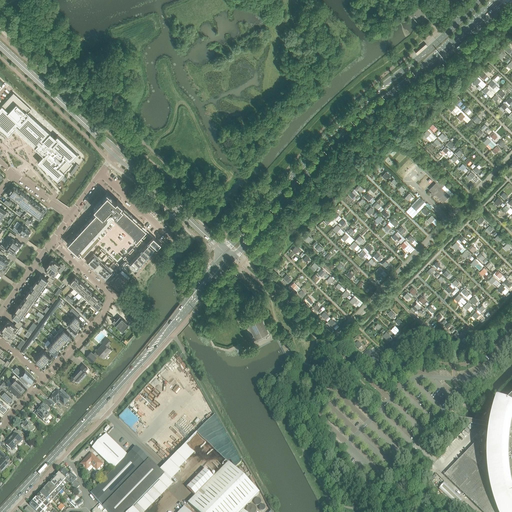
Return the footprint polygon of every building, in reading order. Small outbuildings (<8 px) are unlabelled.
[(482,72),(479,75),(484,80),(487,76),(482,72)] [(477,78),(473,82),(476,85),(477,84),(482,88),(485,86),(477,78)] [(492,81),(489,84),(489,85),(496,92),(500,89),(492,81)] [(486,87),(482,91),(485,93),(486,93),(491,98),(494,94),(487,87),(486,87)] [(13,93),(0,107),(0,127),(9,135),(15,128),(35,147),(43,155),(38,162),(58,180),(73,164),(70,162),(77,154),(57,135),(56,137),(50,132),(28,112),(31,109),(13,93)] [(457,98),(454,101),(460,106),(462,103),(457,98)] [(451,105),(448,108),(451,111),(453,110),(457,115),(460,112),(461,112),(462,111),(452,102),(450,104),(451,105)] [(504,104),(500,108),(503,111),(504,109),(509,113),(511,111),(507,107),(507,106),(504,104)] [(461,113),(457,117),(460,120),(462,118),(467,123),(470,119),(462,111),(461,112),(462,113),(461,113)] [(428,129),(423,134),(426,137),(427,136),(432,140),(433,141),(436,137),(428,129)] [(485,140),(483,142),(486,145),(488,144),(492,148),(496,144),(488,136),(484,139),(485,140)] [(454,194),(437,178),(427,167),(424,170),(436,183),(429,190),(434,195),(435,194),(443,202),(448,198),(450,196),(451,197),(454,194)] [(471,172),(467,176),(471,180),(475,175),(471,172)] [(9,189),(7,192),(8,193),(7,194),(12,197),(15,194),(17,196),(21,191),(14,186),(11,188),(10,190),(9,189)] [(15,194),(12,197),(18,203),(25,194),(21,191),(17,196),(15,194)] [(25,194),(18,203),(23,206),(30,198),(25,194)] [(97,211),(67,244),(83,258),(100,239),(98,236),(113,219),(134,238),(134,239),(136,241),(145,231),(146,230),(146,229),(121,206),(122,205),(122,204),(122,203),(118,200),(117,199),(116,200),(116,201),(115,201),(111,197),(108,194),(107,194),(106,194),(103,198),(102,199),(99,203),(98,203),(94,207),(94,208),(95,209),(97,211)] [(418,200),(412,206),(416,210),(424,202),(420,197),(418,200)] [(30,198),(23,206),(27,210),(34,201),(30,198)] [(34,201),(27,210),(34,215),(37,211),(35,209),(38,205),(34,201)] [(37,211),(34,215),(39,219),(41,218),(43,216),(42,215),(43,214),(42,214),(45,210),(41,206),(41,207),(38,205),(35,209),(37,211)] [(0,206),(0,213),(4,216),(4,217),(5,217),(8,212),(0,206)] [(504,206),(500,210),(505,214),(508,210),(504,206)] [(431,215),(427,220),(430,223),(432,221),(436,225),(439,222),(431,215)] [(393,218),(390,221),(390,222),(395,226),(398,223),(393,218)] [(14,227),(12,230),(13,231),(18,234),(19,231),(27,236),(29,235),(30,233),(30,232),(30,231),(28,229),(24,226),(20,223),(16,228),(14,227)] [(489,225),(485,230),(488,233),(493,229),(489,225)] [(10,236),(7,241),(18,249),(19,246),(21,243),(14,238),(16,236),(12,233),(10,231),(8,234),(10,236)] [(396,232),(392,237),(395,240),(400,235),(397,232),(396,232)] [(410,235),(407,238),(415,246),(418,243),(414,240),(415,240),(410,235)] [(153,236),(150,240),(157,247),(161,243),(153,236)] [(146,243),(145,243),(154,251),(154,250),(157,247),(150,240),(147,244),(146,243)] [(405,241),(400,245),(403,249),(405,247),(408,244),(409,245),(406,249),(410,253),(414,249),(406,240),(405,241)] [(456,241),(452,246),(456,249),(459,246),(460,245),(462,247),(461,248),(459,250),(462,253),(466,248),(457,240),(456,241)] [(1,244),(0,245),(0,247),(0,248),(5,251),(7,248),(14,253),(16,251),(18,249),(7,241),(3,245),(1,244)] [(141,246),(150,254),(151,254),(154,251),(145,243),(142,247),(141,246)] [(507,243),(503,247),(506,251),(511,246),(507,243)] [(141,246),(138,250),(147,258),(150,254),(141,246)] [(0,261),(6,266),(6,265),(7,266),(10,262),(9,261),(2,255),(4,253),(0,250),(0,261)] [(138,251),(135,254),(143,262),(144,262),(144,261),(147,258),(138,250),(137,250),(138,251)] [(299,250),(295,254),(301,259),(304,255),(299,250)] [(94,253),(86,261),(87,262),(90,265),(99,256),(98,255),(98,256),(94,253)] [(132,258),(140,266),(141,265),(140,265),(143,262),(135,254),(135,255),(136,255),(133,259),(132,258)] [(99,256),(90,265),(91,265),(94,268),(102,259),(99,256)] [(132,258),(128,262),(136,270),(137,269),(140,266),(132,258)] [(476,258),(470,264),(473,267),(475,266),(479,270),(482,267),(483,265),(476,258)] [(61,265),(52,259),(48,264),(57,271),(61,265)] [(102,259),(94,268),(94,269),(98,272),(105,263),(104,264),(101,261),(103,259),(102,259)] [(314,262),(310,267),(314,271),(318,265),(314,262)] [(105,263),(98,272),(101,275),(110,266),(109,267),(105,263)] [(54,276),(57,271),(48,264),(44,269),(51,274),(49,277),(54,280),(56,277),(54,276)] [(110,266),(101,275),(102,275),(101,275),(102,276),(105,278),(105,279),(114,270),(110,266)] [(484,268),(479,273),(482,276),(487,271),(484,268)] [(446,270),(443,274),(448,278),(451,275),(446,270)] [(496,271),(494,273),(500,278),(501,279),(504,276),(498,271),(497,272),(496,271)] [(120,289),(128,280),(120,272),(111,282),(120,289)] [(54,280),(49,277),(47,279),(41,275),(37,280),(45,286),(49,281),(52,283),(54,280)] [(73,288),(80,281),(80,280),(75,276),(71,281),(68,279),(64,283),(67,285),(68,284),(73,288)] [(492,276),(488,281),(491,284),(493,282),(496,285),(499,283),(496,279),(492,276)] [(45,286),(37,280),(33,285),(42,292),(46,287),(45,286)] [(78,292),(85,285),(80,281),(73,288),(78,292)] [(42,292),(33,285),(30,290),(33,292),(39,297),(42,292)] [(82,296),(89,289),(85,285),(78,292),(82,296)] [(501,285),(497,289),(500,293),(502,291),(505,294),(508,291),(503,287),(501,285)] [(461,291),(460,292),(468,300),(472,295),(470,293),(467,296),(466,295),(469,292),(464,288),(461,291)] [(87,300),(94,293),(89,289),(82,296),(87,300)] [(39,297),(33,292),(30,290),(26,295),(34,300),(34,301),(35,302),(39,297)] [(91,304),(98,297),(94,293),(87,300),(91,304)] [(34,300),(26,295),(23,299),(31,305),(34,301),(34,300)] [(95,310),(103,302),(98,297),(91,304),(92,305),(91,306),(93,308),(95,310)] [(309,297),(305,300),(310,305),(313,302),(309,297)] [(354,297),(350,301),(353,304),(354,302),(359,306),(361,303),(354,297)] [(23,299),(19,305),(27,310),(28,311),(30,312),(33,307),(31,306),(31,305),(23,299)] [(464,305),(463,306),(466,310),(467,309),(470,312),(473,308),(467,302),(464,305)] [(28,311),(27,310),(19,305),(16,310),(22,314),(22,315),(24,316),(28,311)] [(19,320),(22,315),(22,314),(16,310),(15,310),(12,315),(17,319),(18,320),(16,323),(20,326),(21,326),(23,323),(19,320)] [(324,312),(321,315),(327,321),(330,318),(324,312)] [(75,314),(71,319),(80,327),(81,325),(82,325),(84,323),(81,320),(75,314)] [(260,314),(259,315),(246,321),(255,339),(256,339),(257,341),(269,335),(268,332),(269,332),(260,314)] [(131,315),(128,318),(133,323),(136,319),(131,315)] [(128,324),(121,317),(119,316),(117,318),(117,319),(116,320),(114,319),(112,321),(122,331),(125,327),(127,327),(128,326),(128,324)] [(71,319),(66,323),(75,332),(80,327),(71,319)] [(20,326),(16,323),(14,325),(8,321),(4,326),(15,333),(20,326)] [(11,339),(15,333),(4,326),(0,331),(7,336),(5,339),(11,343),(13,340),(11,339)] [(59,333),(67,340),(69,338),(72,336),(63,328),(59,333)] [(58,332),(54,336),(63,345),(65,342),(66,343),(68,341),(67,340),(59,333),(58,332)] [(54,336),(50,341),(51,342),(59,349),(61,347),(63,345),(54,336)] [(110,349),(107,346),(111,342),(106,338),(102,342),(103,343),(96,351),(102,357),(102,356),(106,352),(110,349)] [(22,339),(16,347),(19,349),(25,341),(22,339)] [(51,342),(47,346),(55,354),(57,351),(59,349),(51,342)] [(51,358),(42,349),(38,354),(47,362),(49,360),(51,358)] [(91,352),(86,357),(92,362),(96,357),(95,356),(93,354),(91,352)] [(47,362),(38,354),(34,359),(44,368),(46,365),(45,364),(47,362)] [(87,373),(85,371),(87,368),(83,364),(77,371),(73,376),(70,379),(74,382),(77,380),(79,382),(87,373)] [(13,369),(13,370),(27,383),(28,382),(29,384),(31,382),(31,381),(34,378),(25,370),(23,372),(17,367),(14,370),(13,369)] [(15,379),(12,383),(21,392),(25,388),(15,379)] [(21,392),(12,383),(8,386),(18,396),(21,392)] [(11,393),(1,384),(0,385),(0,390),(0,393),(9,401),(12,397),(10,395),(11,393)] [(68,400),(58,391),(52,397),(52,396),(50,398),(50,399),(54,403),(56,404),(59,401),(64,405),(68,400)] [(50,417),(47,413),(48,412),(47,412),(50,410),(49,409),(43,404),(38,409),(39,410),(37,413),(38,414),(37,416),(43,422),(45,423),(47,424),(49,421),(49,420),(48,419),(50,417)] [(511,413),(494,407),(494,409),(491,417),(489,423),(489,424),(488,427),(488,428),(488,429),(488,430),(511,434),(511,413)] [(35,429),(30,424),(28,423),(26,421),(23,424),(25,426),(22,430),(29,436),(30,435),(31,436),(33,434),(32,432),(35,429)] [(20,439),(23,437),(16,430),(13,433),(15,435),(10,440),(17,446),(22,441),(21,440),(20,439)] [(511,511),(511,434),(488,430),(480,438),(479,439),(475,443),(473,445),(471,447),(470,449),(450,469),(444,476),(481,511),(511,511)] [(98,502),(99,504),(103,507),(107,511),(128,511),(165,475),(136,447),(128,455),(106,434),(103,437),(92,448),(114,469),(91,494),(95,499),(98,502)] [(14,450),(17,446),(10,440),(5,445),(4,443),(1,446),(8,453),(9,452),(10,454),(14,454),(16,451),(14,450)] [(7,463),(10,460),(0,451),(0,456),(3,459),(0,462),(0,472),(3,470),(4,471),(10,465),(7,463)] [(96,459),(92,454),(87,459),(86,459),(81,465),(83,467),(83,468),(84,468),(86,471),(91,466),(97,471),(105,463),(99,456),(96,459)] [(130,511),(270,511),(243,511),(242,510),(258,493),(228,463),(224,467),(213,478),(206,485),(195,496),(188,504),(196,511),(188,511),(184,508),(179,511),(135,511),(133,510),(130,511)] [(59,474),(69,482),(72,485),(77,479),(71,473),(69,476),(62,470),(59,474)] [(205,470),(187,488),(195,496),(206,485),(213,478),(205,470)] [(59,474),(56,477),(65,486),(69,482),(59,474)] [(56,477),(52,481),(62,490),(65,486),(56,477)] [(52,481),(49,484),(59,493),(62,490),(52,481)] [(75,482),(71,486),(76,490),(80,486),(75,482)] [(444,483),(438,489),(457,507),(462,501),(444,483)] [(49,484),(46,488),(56,497),(59,493),(49,484)] [(46,488),(43,491),(52,500),(54,498),(55,497),(56,497),(46,488)] [(43,491),(39,495),(49,504),(52,500),(43,491)] [(39,495),(36,498),(46,507),(49,504),(39,495)] [(74,500),(73,501),(75,503),(78,507),(83,503),(79,499),(77,497),(74,499),(74,500)] [(36,498),(33,502),(42,511),(46,507),(36,498)] [(74,508),(79,508),(71,499),(69,502),(74,508)] [(33,502),(29,506),(36,511),(41,511),(42,511),(33,502)]
